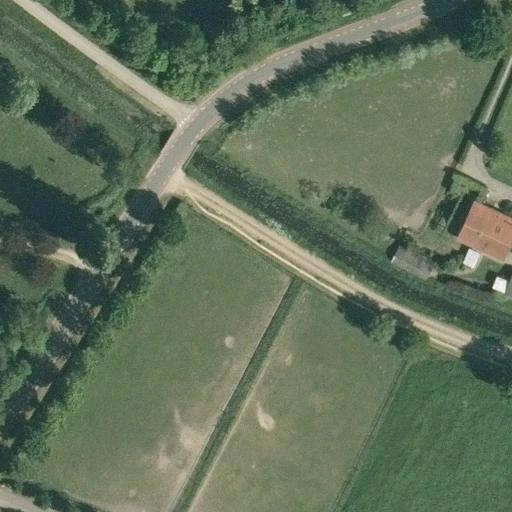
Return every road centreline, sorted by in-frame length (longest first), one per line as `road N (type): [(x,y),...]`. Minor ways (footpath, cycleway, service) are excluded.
road 1 (track): [(511,358),(356,290),(163,171)]
road 2 (secondary): [(0,424),(194,123)]
road 3 (secondary): [(194,123),(269,69),(446,0)]
road 4 (unclassified): [(194,123),(25,0)]
